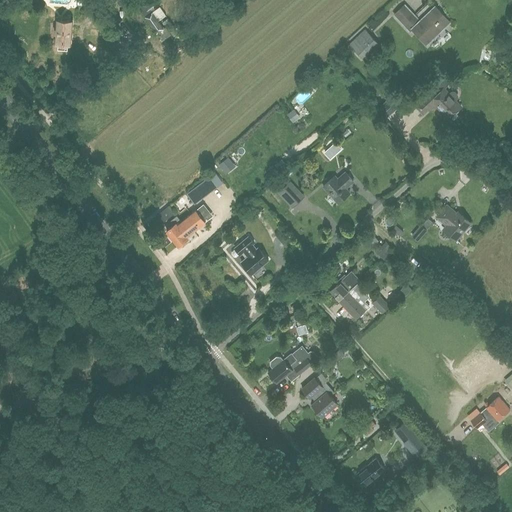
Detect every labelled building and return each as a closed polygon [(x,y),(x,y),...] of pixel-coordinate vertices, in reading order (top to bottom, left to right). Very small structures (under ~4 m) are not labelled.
[(170,25),(172,24),(159,6),(158,7),(155,3),(152,5),(150,2),(140,10),(161,40),(160,48),(164,49),(165,45),(169,45),(169,40),(163,40),(175,31),(170,25)] [(404,5),(394,15),(409,31),(412,29),(426,43),(449,22),(438,10),(433,15),(430,11),(420,21),(404,5)] [(58,49),(67,50),(68,44),(71,44),(70,43),(70,42),(71,42),(71,34),(72,21),(72,20),(56,19),(56,20),(57,20),(56,43),(55,42),(55,43),(58,44),(58,49)] [(364,58),(378,45),(368,34),(353,47),(364,58)] [(443,88),(434,96),(428,90),(413,105),(422,114),(434,103),(441,109),(440,110),(448,119),(461,107),(443,88)] [(389,98),(377,108),(385,118),(397,107),(389,98)] [(293,109),(287,115),(293,122),(299,117),(293,109)] [(281,121),(276,117),(273,121),(268,117),(264,123),(267,126),(262,132),(256,127),(252,132),(264,142),(281,121)] [(269,154),(285,144),(277,131),(261,142),(269,154)] [(235,166),(228,157),(218,164),(225,174),(235,166)] [(323,186),(338,203),(349,193),(345,188),(353,182),(345,172),(337,179),(335,176),(323,186)] [(197,203),(222,183),(215,174),(190,194),(197,203)] [(278,185),(282,189),(289,183),(285,179),(278,185)] [(292,207),(303,196),(290,182),(289,183),(282,189),(278,193),(292,207)] [(256,202),(248,208),(254,215),(262,208),(256,202)] [(444,229),(456,240),(470,223),(458,212),(457,214),(447,205),(437,217),(447,225),(444,229)] [(186,237),(205,222),(210,219),(200,207),(181,222),(177,216),(166,225),(169,229),(166,231),(178,246),(188,239),(186,237)] [(403,231),(395,225),(391,229),(399,236),(403,231)] [(418,240),(426,230),(421,226),(413,236),(418,240)] [(247,257),(241,262),(251,274),(253,272),(255,274),(261,269),(260,267),(268,260),(258,248),(256,249),(252,244),(254,243),(248,236),(234,248),(240,255),(243,252),(247,257)] [(387,253),(392,248),(386,242),(376,252),(382,258),(384,260),(390,255),(387,253)] [(341,264),(347,258),(342,253),(336,259),(337,259),(332,264),(335,268),(340,263),(341,264)] [(462,283),(444,269),(438,276),(457,290),(462,283)] [(338,300),(349,291),(360,281),(351,271),(346,276),(344,275),(339,280),(340,282),(330,291),(338,300)] [(409,293),(404,288),(399,292),(403,297),(409,293)] [(349,291),(338,300),(355,319),(365,309),(360,303),(363,300),(358,295),(355,298),(349,291)] [(389,306),(379,296),(372,303),(382,313),(389,306)] [(296,327),(298,335),(307,332),(305,325),(296,327)] [(335,362),(344,354),(340,349),(331,357),(335,362)] [(271,365),(274,368),(268,372),(277,383),(292,370),(294,368),(299,375),(312,364),(307,357),(299,363),(291,352),(283,359),(283,360),(280,357),(278,358),(273,362),(271,365)] [(311,397),(315,401),(312,405),(322,417),(337,404),(330,396),(334,392),(326,383),(322,386),(314,378),(302,389),(310,398),(311,397)] [(482,412),(487,419),(492,415),(497,420),(509,409),(498,396),(486,408),(482,412)] [(471,421),(477,428),(478,428),(480,431),(485,427),(482,424),(486,421),(480,413),(471,421)] [(368,437),(375,430),(373,427),(376,425),(373,422),(363,430),(368,437)] [(400,438),(410,450),(421,440),(412,428),(400,438)] [(353,440),(360,435),(355,430),(349,435),(353,440)] [(375,458),(356,474),(365,486),(385,470),(375,458)]
